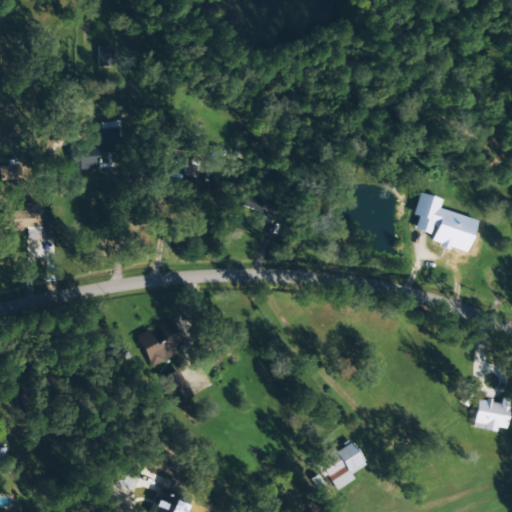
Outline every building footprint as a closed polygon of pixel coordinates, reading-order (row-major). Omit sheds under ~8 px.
[(111,45),(96,46),(96,66),(112,66),(111,45)] [(96,168),(96,153),(117,151),(115,121),(94,122),(95,145),(73,146),(74,169),(96,168)] [(0,177),(18,178),(19,162),(0,161),(0,177)] [(411,214),(416,216),(412,229),(427,234),(430,226),(436,228),(442,209),(436,208),(439,199),(417,193),(411,214)] [(237,204),(267,215),(270,206),(240,195),(237,204)] [(1,211),(2,230),(25,229),(26,240),(41,240),(40,209),(33,209),(33,203),(24,203),(24,210),(1,211)] [(155,324),(163,340),(154,344),(148,330),(135,336),(150,366),(174,355),(172,349),(182,345),(169,318),(155,324)] [(199,356),(209,369),(221,359),(211,346),(199,356)] [(159,377),(170,406),(190,398),(179,369),(159,377)] [(475,399),(471,428),(494,431),(495,427),(504,428),(508,398),(499,397),(499,402),(475,399)] [(363,465),(348,441),(332,451),(331,451),(314,461),(332,491),(352,479),(349,473),(363,465)]
